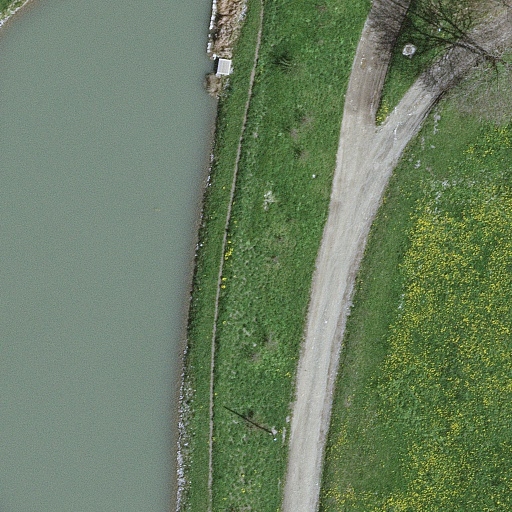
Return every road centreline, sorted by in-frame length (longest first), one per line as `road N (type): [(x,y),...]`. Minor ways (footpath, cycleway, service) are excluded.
road 1 (track): [(300,511),(344,185),(511,10)]
road 2 (track): [(390,0),(352,114),(344,185)]
